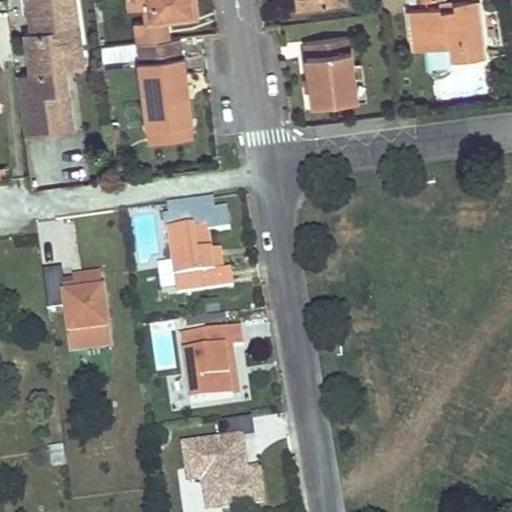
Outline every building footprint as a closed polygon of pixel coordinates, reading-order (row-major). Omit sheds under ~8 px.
[(27,137),(76,130),(68,70),(64,44),(85,41),(79,0),(45,0),(42,0),(41,0),(29,0),(34,32),(27,32),(33,73),(18,75),(27,137)] [(138,43),(171,38),(168,19),(197,15),(195,0),(144,0),(145,5),(147,22),(135,23),(138,43)] [(476,17),(481,17),(479,0),(456,3),(456,8),(442,10),(442,6),(410,10),(414,48),(451,44),(453,60),(486,56),(484,39),(479,40),(476,17)] [(481,17),(476,17),(479,40),(484,39),(481,17)] [(190,124),(192,123),(184,57),(182,37),(171,38),(138,43),(140,62),(147,127),(148,129),(150,140),(192,136),(190,124)] [(350,37),(307,43),(312,79),(313,90),(315,105),(358,99),(355,72),(350,37)] [(85,41),(64,44),(68,70),(89,67),(85,41)] [(362,71),(355,72),(358,99),(366,98),(362,71)] [(167,220),(177,296),(234,288),(232,272),(225,273),(216,274),(213,253),(211,234),(229,232),(227,214),(214,215),(212,200),(173,205),(174,219),(167,220)] [(222,252),(213,253),(216,274),(225,273),(222,252)] [(64,269),(44,272),(49,311),(69,308),(72,335),(83,334),(84,339),(90,344),(112,341),(103,275),(76,279),(77,287),(67,289),(66,281),(64,269)] [(76,279),(66,281),(67,289),(77,287),(76,279)] [(242,325),(175,335),(182,379),(186,403),(227,397),(221,347),(226,347),(245,344),(242,325)] [(83,334),(72,335),(75,352),(113,347),(112,341),(90,344),(84,339),(83,334)] [(231,363),(247,362),(246,346),(230,348),(231,363)] [(234,396),(226,347),(221,347),(227,397),(234,396)] [(171,381),(174,404),(186,403),(182,379),(171,381)] [(259,416),(223,421),(226,438),(190,443),(195,479),(210,477),(214,508),(269,500),(265,469),(252,471),(248,436),(261,434),(259,416)]
